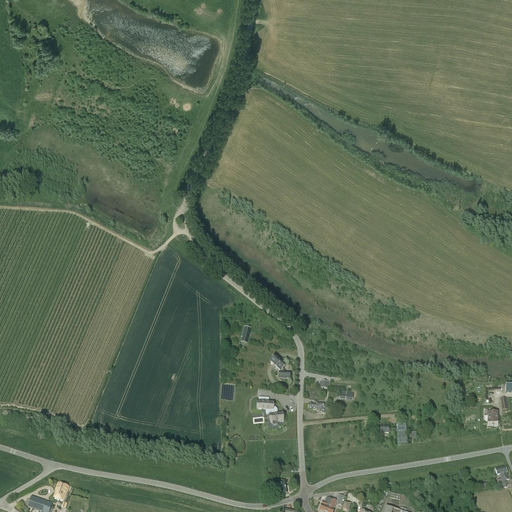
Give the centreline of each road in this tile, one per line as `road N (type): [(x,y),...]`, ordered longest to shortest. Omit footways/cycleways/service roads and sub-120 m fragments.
road 1 (tertiary): [(304,494),(295,337),(207,262),(186,220),(187,194),(236,78),(253,0)]
road 2 (tertiary): [(304,494),(240,506),(54,464)]
road 3 (unclassified): [(505,448),(343,476),(304,494)]
road 4 (track): [(177,231),(149,252),(71,212),(0,207)]
